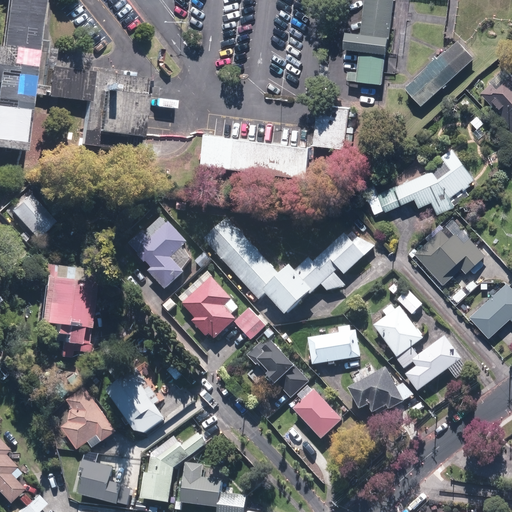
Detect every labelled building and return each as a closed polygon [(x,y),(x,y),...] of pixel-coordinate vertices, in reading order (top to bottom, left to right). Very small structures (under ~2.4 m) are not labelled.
[(10,0),(4,46),(0,45),(0,81),(0,82),(0,83),(0,147),(30,150),(36,95),(48,2),(48,0),(10,0)] [(382,88),(386,58),(387,47),(391,0),(365,0),(361,38),(345,36),(343,54),(359,55),(357,74),(348,73),(347,84),(355,85),(382,88)] [(473,61),(457,43),(404,91),(421,109),(473,61)] [(151,78),(55,66),(52,96),(90,101),(85,145),(107,147),(142,151),(144,137),(146,137),(151,95),(149,94),(151,78)] [(507,114),(502,118),(511,127),(507,130),(511,135),(511,91),(504,83),(494,91),(490,86),(481,95),(484,99),(483,100),(491,108),(493,106),(497,111),(501,107),(507,114)] [(341,156),(346,113),(320,110),(315,153),(341,156)] [(476,117),(470,123),(476,130),(472,134),(478,140),(485,134),(479,127),(482,125),(476,117)] [(308,152),(203,138),(199,168),(304,182),(306,172),(308,157),(308,152)] [(430,174),(378,195),(374,184),(363,188),(373,215),(384,210),(385,212),(413,201),(418,209),(429,204),(436,216),(453,209),(449,199),(461,190),(462,192),(469,186),(467,184),(474,179),(454,155),(450,150),(440,159),(444,163),(430,174)] [(175,154),(138,166),(142,176),(178,164),(175,154)] [(54,223),(28,194),(7,213),(33,242),(54,223)] [(184,274),(181,271),(192,262),(181,249),(187,244),(163,217),(131,247),(139,256),(137,257),(144,265),(146,264),(152,271),(148,275),(164,293),(184,274)] [(344,284),(332,272),(337,268),(342,274),(375,245),(352,230),(346,235),(344,233),(313,262),(308,258),(295,271),(288,264),(278,274),(228,218),(205,239),(258,298),(264,293),(284,315),(320,283),(326,289),(344,284)] [(495,235),(487,227),(480,234),(489,242),(495,235)] [(428,242),(417,252),(414,249),(409,254),(412,257),(414,255),(437,281),(441,286),(461,269),(464,273),(484,256),(469,239),(463,244),(454,233),(448,239),(441,231),(434,237),(430,233),(425,238),(428,242)] [(33,249),(38,256),(48,253),(44,248),(47,246),(43,241),(33,249)] [(85,271),(42,268),(41,281),(37,281),(33,326),(49,327),(48,336),(58,337),(57,346),(60,346),(59,359),(70,360),(71,356),(83,357),(85,330),(80,329),(85,271)] [(182,306),(194,320),(191,324),(199,333),(205,339),(208,336),(213,341),(234,321),(230,317),(238,310),(231,302),(211,280),(182,306)] [(468,319),(488,340),(503,326),(509,320),(511,323),(511,290),(506,284),(468,319)] [(468,294),(462,287),(450,298),(457,305),(468,294)] [(407,291),(397,301),(411,316),(421,306),(407,291)] [(168,313),(176,305),(170,300),(162,307),(168,313)] [(372,329),(403,371),(406,369),(409,373),(405,376),(416,393),(462,361),(446,337),(418,357),(412,348),(422,340),(399,309),(394,313),(391,308),(383,314),(386,318),(372,329)] [(266,326),(250,309),(234,325),(239,330),(242,333),(250,341),(266,326)] [(337,329),(338,336),(307,340),(310,365),(328,363),(328,365),(333,365),(333,362),(357,359),(354,334),(350,335),(349,328),(337,329)] [(263,335),(268,340),(273,335),(268,330),(263,335)] [(294,369),(296,367),(275,344),(271,348),(265,342),(250,356),(247,358),(256,368),(258,365),(268,375),(263,380),(273,389),(277,385),(283,393),(289,400),(290,400),(308,383),(307,382),(294,369)] [(167,372),(175,381),(181,376),(172,367),(167,372)] [(164,421),(158,413),(153,406),(159,402),(135,370),(105,391),(134,433),(144,435),(164,421)] [(402,403),(414,397),(403,386),(395,390),(385,372),(346,392),(358,413),(367,408),(371,416),(385,408),(388,413),(399,407),(403,405),(402,403)] [(77,374),(67,380),(71,386),(81,381),(77,374)] [(70,394),(62,384),(50,394),(58,404),(70,394)] [(88,395),(84,389),(65,402),(72,412),(68,415),(72,422),(61,429),(76,451),(87,443),(91,450),(107,440),(116,434),(88,395)] [(309,390),(289,410),(321,442),(341,422),(309,390)] [(294,424),(283,412),(275,420),(286,432),(294,424)] [(180,449),(174,438),(151,455),(148,475),(143,474),(139,501),(168,505),(173,470),(206,446),(198,436),(180,449)] [(0,500),(4,505),(19,491),(11,481),(17,475),(1,457),(6,453),(0,446),(0,500)] [(78,497),(116,506),(126,508),(130,491),(125,490),(120,489),(120,486),(109,483),(113,468),(83,461),(79,476),(83,477),(78,497)] [(219,482),(201,481),(203,467),(185,465),(183,479),(182,479),(179,504),(216,508),(218,495),(219,482)] [(246,497),(218,495),(216,508),(215,511),(244,511),(245,507),(246,497)] [(35,511),(44,504),(36,496),(18,511),(35,511)]
